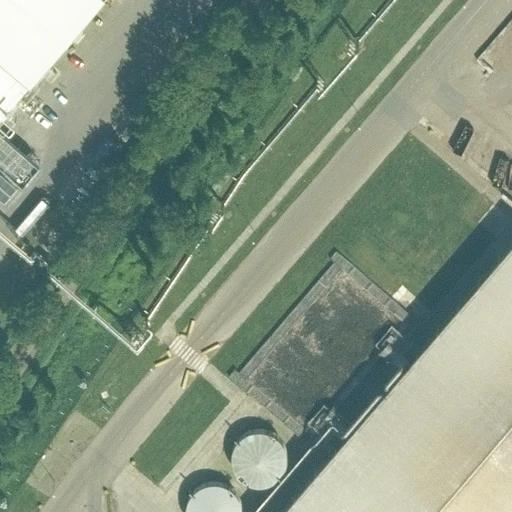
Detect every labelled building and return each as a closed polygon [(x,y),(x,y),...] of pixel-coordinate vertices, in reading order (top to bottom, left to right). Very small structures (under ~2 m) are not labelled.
[(0,0),(0,107),(90,0),(0,0)] [(94,19),(77,44),(86,50),(103,24),(94,19)] [(0,167),(13,181),(28,167),(0,137),(0,167)] [(43,186),(10,221),(22,233),(55,197),(43,186)] [(511,511),(511,236),(275,511),(511,511)] [(264,490),(267,490),(270,490),(273,489),(276,488),(278,486),(281,485),(283,483),(285,481),(287,479),(289,476),(290,474),(291,471),(292,468),(292,465),(292,462),(292,459),(292,456),(291,453),(290,451),(289,448),(287,446),(285,443),(283,441),(281,439),(278,438),(276,437),(273,436),(270,435),(267,434),(264,434),(261,434),(259,435),(256,436),(253,437),(250,438),(248,440),(246,441),(244,443),(242,446),(240,448),(239,451),(238,454),(237,456),(237,459),(236,462),(237,465),(237,468),(238,471),(239,474),(240,476),(242,479),(244,481),(246,483),(248,485),(250,486),(253,488),(256,489),(259,490),(261,490),(264,490)] [(247,511),(247,510),(247,507),(246,504),(245,502),(244,499),(242,497),(240,494),(238,492),(236,491),(233,489),(231,488),(228,487),(225,486),(222,485),(219,485),(216,485),(213,486),(211,487),(208,488),(205,489),(203,491),(201,492),(198,494),(197,497),(195,499),(194,502),(193,505),(192,507),(191,510),(191,511),(247,511)]
